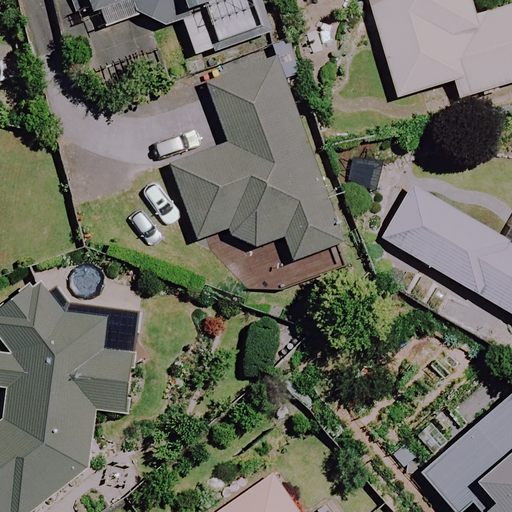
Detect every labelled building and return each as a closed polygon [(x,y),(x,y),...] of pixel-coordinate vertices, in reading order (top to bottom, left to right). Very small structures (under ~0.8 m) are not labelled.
[(75,0),(82,19),(100,13),(107,32),(148,17),(156,38),(186,27),(196,56),(270,29),(259,0),(75,0)] [(362,0),(373,5),(401,100),(458,83),(463,99),(511,84),(511,9),(477,20),(470,0),(362,0)] [(345,247),(291,59),(213,81),(232,148),(177,164),(199,241),(238,229),(244,250),(289,238),(296,261),(345,247)] [(511,245),(414,189),(384,240),(511,314),(511,245)] [(61,308),(49,298),(10,294),(0,373),(0,388),(14,390),(12,420),(0,429),(0,511),(38,511),(93,469),(99,413),(128,417),(140,317),(61,308)] [(511,511),(511,396),(421,475),(453,511),(511,511)] [(297,511),(277,480),(226,511),(297,511)]
